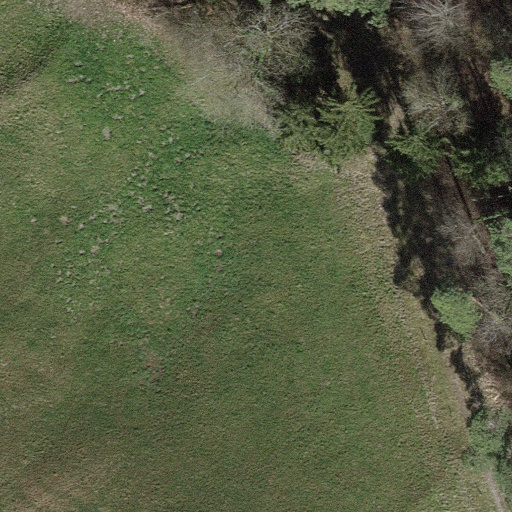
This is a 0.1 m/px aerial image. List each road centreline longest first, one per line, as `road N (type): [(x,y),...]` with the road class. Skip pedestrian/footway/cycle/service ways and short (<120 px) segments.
road 1 (track): [(511,488),(382,127)]
road 2 (track): [(319,0),(382,127)]
road 3 (track): [(382,127),(382,0)]
